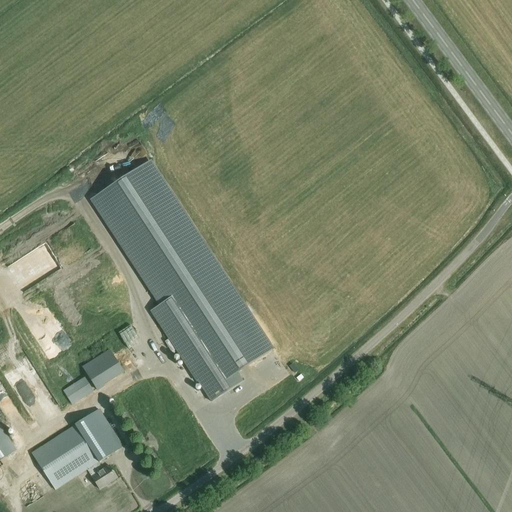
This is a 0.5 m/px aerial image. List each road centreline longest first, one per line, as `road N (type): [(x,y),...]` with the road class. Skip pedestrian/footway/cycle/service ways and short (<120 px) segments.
road 1 (unclassified): [(156,511),(370,344),(511,198)]
road 2 (primary): [(511,134),(412,0)]
